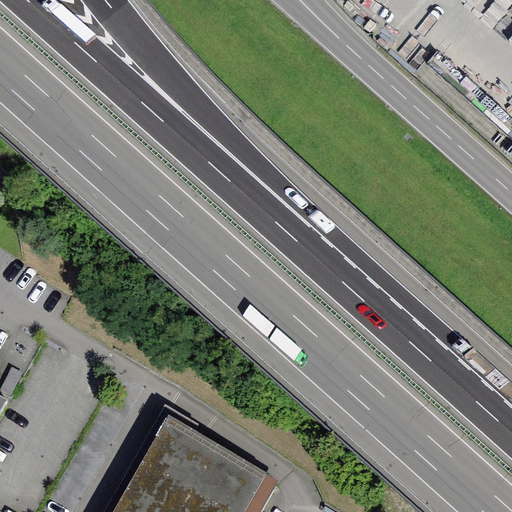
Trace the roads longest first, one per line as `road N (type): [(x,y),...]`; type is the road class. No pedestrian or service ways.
road 1 (motorway): [(0,66),(498,511)]
road 2 (motorway): [(372,307),(28,0)]
road 3 (motorway): [(372,307),(105,0)]
road 4 (motorway): [(511,432),(372,307)]
road 5 (primary): [(0,142),(82,0)]
road 6 (primary): [(284,0),(405,99)]
road 7 (primary): [(405,99),(511,194)]
road 8 (primary): [(405,99),(313,0)]
